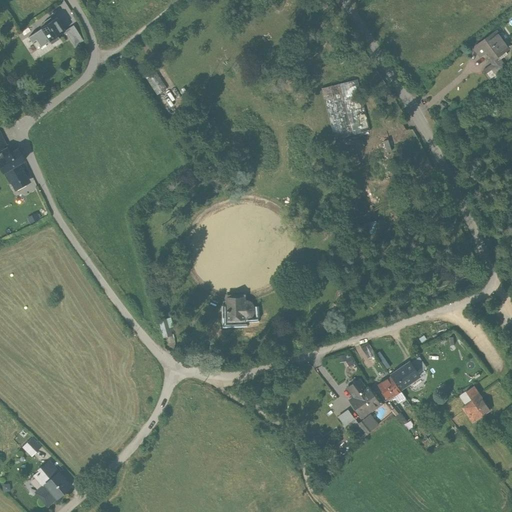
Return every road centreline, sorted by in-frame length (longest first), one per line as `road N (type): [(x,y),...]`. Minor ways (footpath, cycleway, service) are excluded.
road 1 (unclassified): [(177,367),(130,319),(57,216),(22,136),(27,123),(88,75),(91,40),(69,0)]
road 2 (unclassified): [(493,277),(477,299),(267,368),(234,376),(177,367)]
road 3 (residential): [(493,277),(428,134),(341,0)]
road 4 (unclassified): [(177,367),(153,420),(65,511)]
